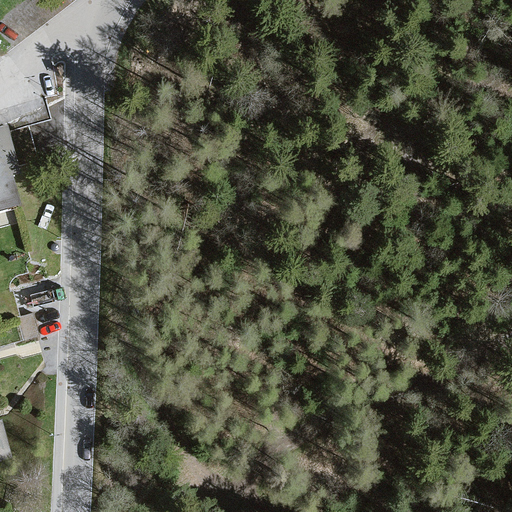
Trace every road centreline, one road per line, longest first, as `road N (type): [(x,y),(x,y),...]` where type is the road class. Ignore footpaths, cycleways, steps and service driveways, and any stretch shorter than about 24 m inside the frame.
road 1 (residential): [(121,0),(82,89),(74,511)]
road 2 (track): [(511,338),(275,452),(234,511)]
